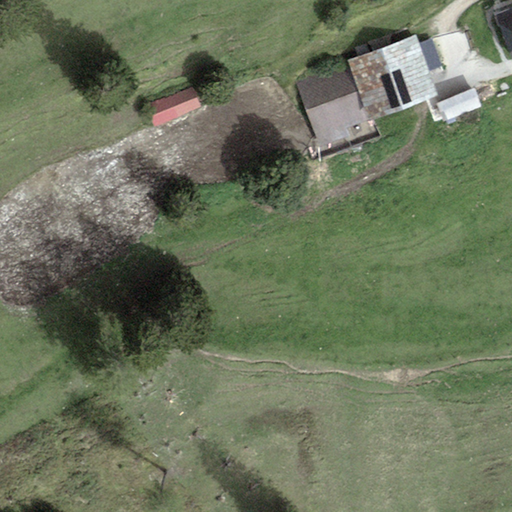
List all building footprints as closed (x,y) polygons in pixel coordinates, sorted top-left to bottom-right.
[(511,8),(495,15),(511,60),(511,8)] [(347,61),(349,64),(369,121),(441,96),(431,70),(441,66),(431,39),(420,44),(416,35),(347,61)] [(349,64),(296,83),(319,148),(350,137),(347,129),(369,121),(349,64)] [(194,87),(146,105),(154,127),(202,108),(194,87)] [(474,89),(435,104),(443,122),(481,107),(474,89)]
